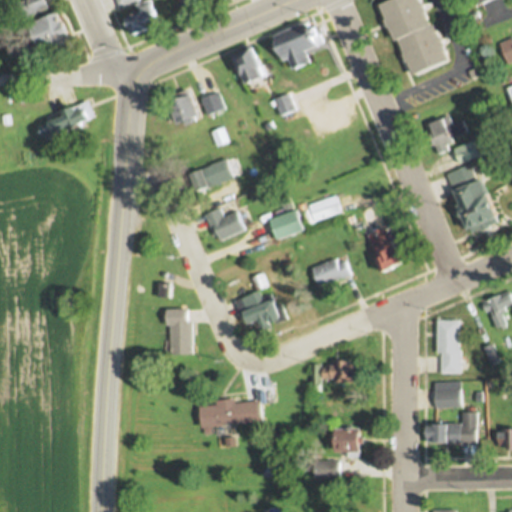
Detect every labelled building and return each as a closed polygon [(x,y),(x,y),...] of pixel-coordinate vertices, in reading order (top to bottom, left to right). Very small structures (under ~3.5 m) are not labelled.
[(45,0),(23,0),(18,2),(24,18),(49,8),(45,0)] [(141,0),(116,0),(120,8),(136,2),(141,14),(129,19),(135,35),(160,25),(150,0),(147,0),(142,2),(141,0)] [(186,0),(191,12),(204,7),(203,4),(211,0),(186,0)] [(396,0),(386,5),(393,20),(410,57),(418,76),(455,59),(427,0),(396,0)] [(58,13),(31,23),(42,54),(72,43),(64,22),(62,23),(58,13)] [(277,37),(286,60),(292,58),(297,69),(315,62),(310,50),(326,44),(317,21),(277,37)] [(511,39),(500,44),(508,65),(511,63),(511,39)] [(234,56),(246,84),(269,74),(257,46),(234,56)] [(203,99),(209,116),(231,107),(225,90),(203,99)] [(277,99),(283,116),(302,108),(296,92),(277,99)] [(173,101),(182,124),(205,116),(196,93),(173,101)] [(91,99),(65,110),(67,114),(46,122),(41,124),(47,140),(82,125),(81,123),(98,116),(91,99)] [(464,119),(455,123),(451,114),(431,122),(434,131),(429,133),(434,145),(437,144),(440,152),(451,148),(449,143),(455,140),(454,137),(469,131),(464,119)] [(214,132),(219,146),(231,142),(225,127),(214,132)] [(456,147),(462,163),(480,155),(474,140),(456,147)] [(216,163),(187,175),(194,192),(223,180),(216,163)] [(451,173),(471,164),(478,180),(487,175),(505,216),(503,223),(484,233),(476,231),(451,173)] [(311,203),(317,221),(343,212),(338,195),(311,203)] [(222,206),(206,213),(215,236),(220,234),(222,240),(246,230),(237,210),(226,215),(222,206)] [(298,209),(271,220),(280,240),(306,229),(298,209)] [(370,235),(385,271),(408,262),(407,259),(410,258),(407,251),(404,252),(399,239),(391,243),(386,229),(370,235)] [(313,268),(320,287),(354,274),(349,260),(340,264),(338,258),(313,268)] [(264,273),(252,278),(258,290),(269,285),(264,273)] [(159,282),(159,297),(170,297),(170,282),(159,282)] [(235,301),(242,316),(245,315),(249,324),(263,319),(268,330),(272,328),(271,325),(285,319),(273,293),(265,296),(261,289),(235,301)] [(511,294),(510,290),(481,303),(486,314),(489,312),(498,331),(510,325),(504,313),(507,311),(506,309),(511,306),(511,294)] [(167,311),(168,325),(172,324),(173,354),(194,353),(193,321),(190,321),(190,310),(167,311)] [(462,320),(440,320),(440,352),(443,352),(443,374),(464,374),(464,349),(462,349),(462,320)] [(485,347),(493,366),(504,361),(496,342),(485,347)] [(365,370),(358,370),(359,363),(353,363),(353,361),(336,361),(334,361),(334,367),(326,367),(326,377),(341,378),(341,382),(365,383),(365,374),(365,370)] [(311,363),(311,384),(323,384),(323,364),(311,363)] [(436,390),(437,409),(463,408),(462,389),(436,390)] [(239,398),(221,400),(222,405),(203,407),(205,427),(267,419),(264,400),(239,403),(239,398)] [(480,413),(465,413),(465,423),(437,423),(437,425),(430,425),(430,441),(466,441),(466,443),(480,443),(480,413)] [(340,429),(340,453),(364,453),(364,429),(340,429)] [(511,432),(500,432),(500,446),(511,446),(511,432)] [(316,460),(316,478),(341,478),(341,460),(316,460)]
